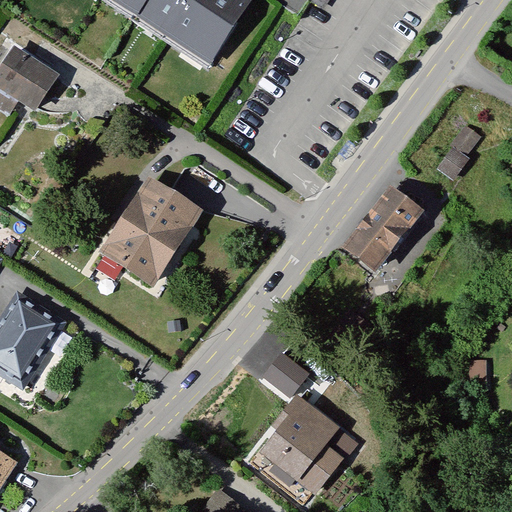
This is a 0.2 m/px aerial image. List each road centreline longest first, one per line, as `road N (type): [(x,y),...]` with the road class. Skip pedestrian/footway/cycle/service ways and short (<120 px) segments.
road 1 (tertiary): [(60,511),(219,358),(493,0)]
road 2 (unknown): [(252,318),(325,376),(346,418)]
